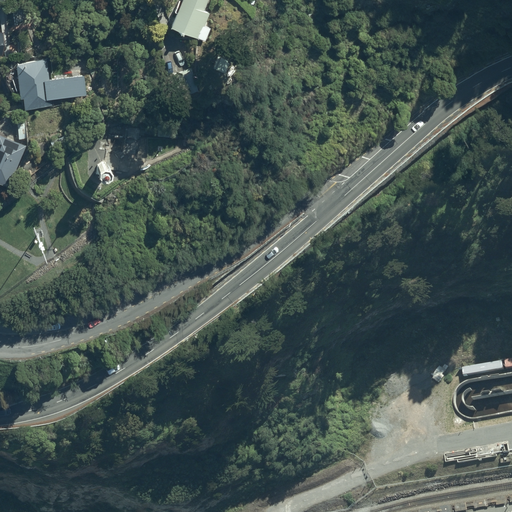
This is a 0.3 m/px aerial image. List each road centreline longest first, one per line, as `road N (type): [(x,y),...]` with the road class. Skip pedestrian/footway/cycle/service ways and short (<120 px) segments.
road 1 (secondary): [(347,190),(241,283),(132,363),(66,398),(0,415)]
road 2 (residential): [(347,190),(313,193),(165,297),(108,325),(49,344),(0,344)]
road 3 (secondary): [(511,67),(443,108),(347,190)]
